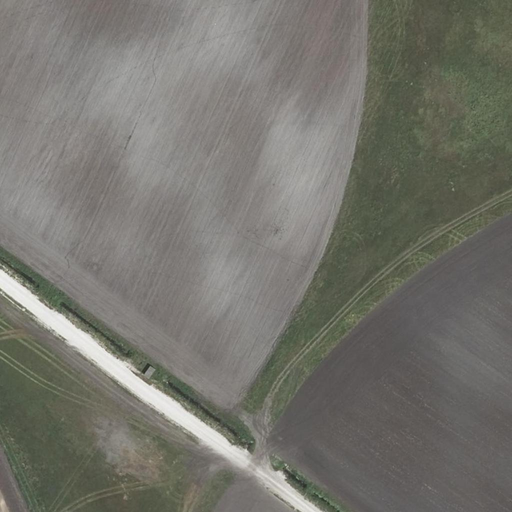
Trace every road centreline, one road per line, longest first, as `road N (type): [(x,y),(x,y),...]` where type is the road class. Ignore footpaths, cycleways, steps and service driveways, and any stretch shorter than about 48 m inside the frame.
road 1 (track): [(316,511),(0,274)]
road 2 (track): [(511,200),(387,275),(305,364),(269,421),(266,474)]
